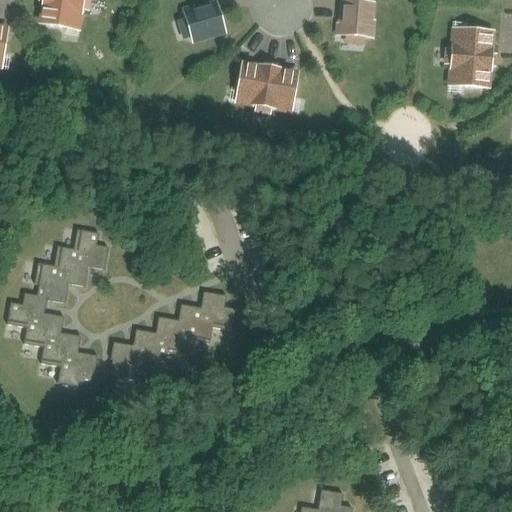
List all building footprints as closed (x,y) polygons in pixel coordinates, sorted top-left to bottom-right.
[(42,0),(42,3),(38,25),(75,32),(79,11),(84,12),(86,0),(42,0)] [(193,46),(226,36),(216,0),(183,10),(193,46)] [(376,4),(340,1),(337,37),(374,39),(376,4)] [(0,64),(3,65),(9,28),(0,26),(0,64)] [(450,50),(449,67),(455,67),(454,88),(491,91),(495,33),(458,30),(457,50),(450,50)] [(242,62),(236,98),(255,102),(254,109),(270,111),(271,106),(271,104),(293,108),(299,72),(242,62)] [(64,318),(44,314),(47,301),(65,304),(69,284),(85,287),(88,267),(104,270),(108,248),(96,246),(98,234),(77,230),(74,251),(57,248),(54,267),(38,265),(34,285),(39,286),(37,297),(24,294),(22,306),(11,304),(7,326),(27,329),(24,345),(44,349),(41,365),(61,368),(58,384),(79,388),(80,382),(92,384),(93,373),(95,374),(98,357),(78,353),(81,337),(62,334),(64,318)] [(226,296),(204,292),(201,309),(181,306),(178,322),(158,318),(156,334),(136,331),(133,347),(113,343),(110,360),(113,361),(111,372),(123,374),(122,379),(143,383),(146,366),(166,370),(168,354),(188,357),(191,341),(210,344),(213,328),(232,332),(236,310),(224,308),(226,296)] [(351,511),(352,509),(341,507),(343,495),(322,491),(318,511),(302,508),(301,511),(351,511)]
